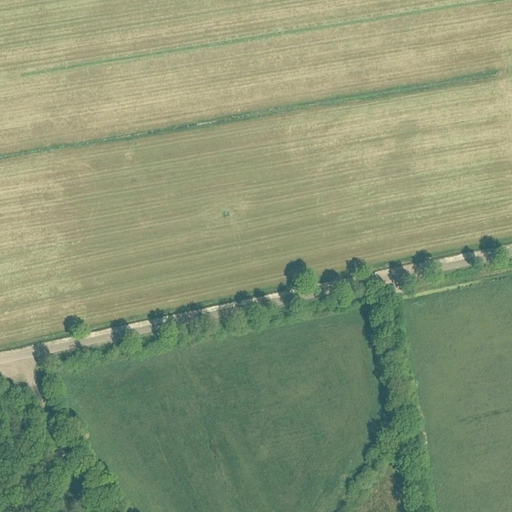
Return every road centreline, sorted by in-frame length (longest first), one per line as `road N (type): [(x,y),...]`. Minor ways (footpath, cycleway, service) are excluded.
road 1 (unclassified): [(511,253),(0,361)]
road 2 (track): [(20,356),(90,511)]
